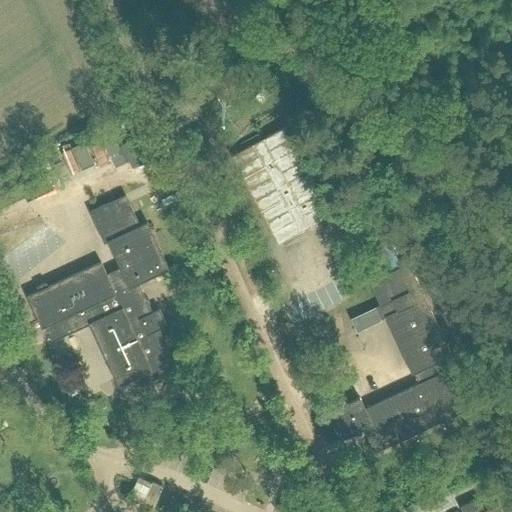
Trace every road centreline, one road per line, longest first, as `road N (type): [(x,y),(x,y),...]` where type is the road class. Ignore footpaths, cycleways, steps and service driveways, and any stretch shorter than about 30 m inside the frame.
road 1 (unclassified): [(341,511),(155,99)]
road 2 (unclassified): [(511,234),(398,139),(202,0)]
